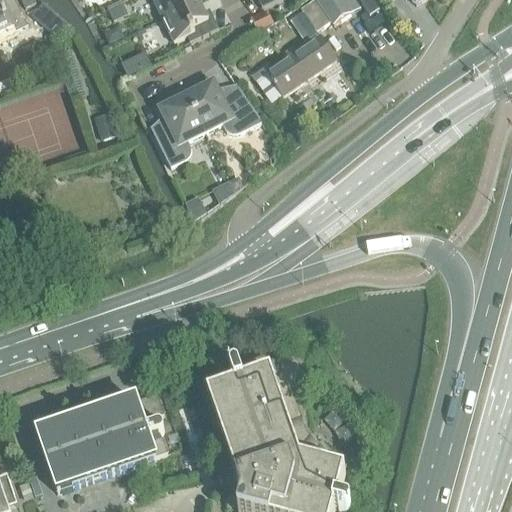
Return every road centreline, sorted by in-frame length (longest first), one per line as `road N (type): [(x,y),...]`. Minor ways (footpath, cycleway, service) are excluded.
road 1 (primary): [(115,310),(203,304),(374,251),(420,247),(461,278),(467,352)]
road 2 (secondary): [(256,248),(298,237),(511,72)]
road 3 (unclassified): [(430,65),(255,201),(244,222),(256,248)]
road 4 (secondary): [(428,92),(297,202),(256,248)]
road 5 (primary): [(467,352),(428,511)]
road 6 (residential): [(142,95),(202,66),(242,32),(226,0)]
road 7 (secondary): [(115,310),(200,281),(256,248)]
road 8 (primary): [(511,206),(467,352)]
road 9 (secondary): [(0,350),(115,310)]
